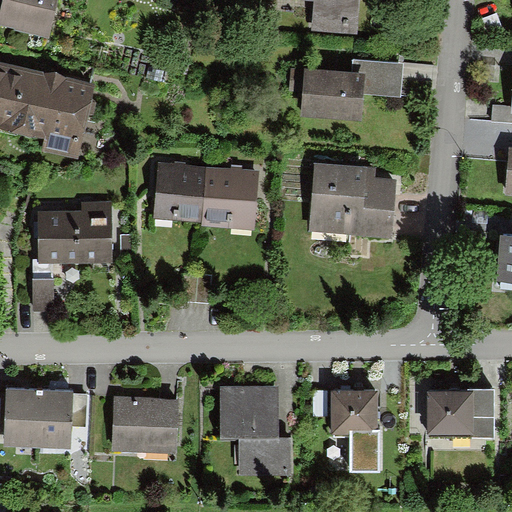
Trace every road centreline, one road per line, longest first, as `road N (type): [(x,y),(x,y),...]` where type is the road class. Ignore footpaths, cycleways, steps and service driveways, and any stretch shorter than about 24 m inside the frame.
road 1 (residential): [(0,349),(434,344)]
road 2 (residential): [(458,0),(434,344)]
